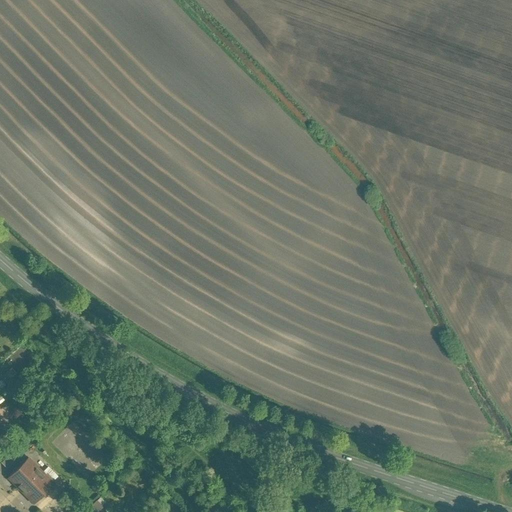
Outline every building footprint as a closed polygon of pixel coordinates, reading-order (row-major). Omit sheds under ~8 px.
[(0,380),(0,382),(0,383),(3,386),(11,380),(6,373),(1,378),(2,379),(0,380)] [(36,414),(28,417),(29,423),(38,421),(36,414)] [(4,460),(1,463),(7,469),(14,462),(8,456),(4,460)] [(55,483),(28,456),(8,476),(35,502),(55,483)] [(146,471),(138,478),(144,484),(152,477),(146,471)] [(100,497),(88,509),(90,511),(98,511),(104,507),(102,505),(105,502),(100,497)]
